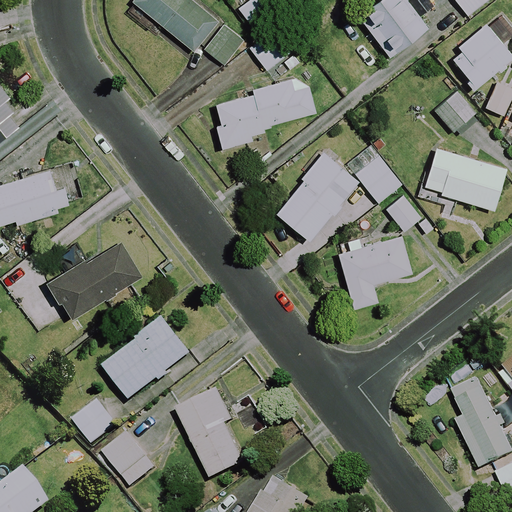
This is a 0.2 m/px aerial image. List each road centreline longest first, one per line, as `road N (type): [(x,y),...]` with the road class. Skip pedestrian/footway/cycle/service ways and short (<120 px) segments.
road 1 (residential): [(340,399),(72,51),(59,0)]
road 2 (residential): [(340,399),(511,266)]
road 3 (residential): [(427,511),(340,399)]
